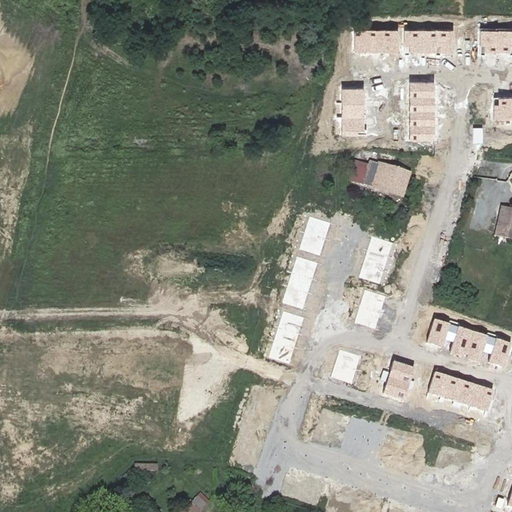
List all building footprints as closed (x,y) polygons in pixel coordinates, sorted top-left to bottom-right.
[(321,139),(326,141),(330,126),(335,127),(338,117),(335,116),(336,113),(333,113),(334,110),(329,109),(326,118),(321,117),(320,123),(315,121),(313,129),(323,132),(321,139)] [(330,126),(326,141),(334,143),(337,132),(343,134),(344,130),(335,127),(330,126)] [(318,148),(321,139),(323,132),(313,129),(308,145),(318,148)] [(358,182),(364,184),(370,164),(366,163),(364,162),(358,182)] [(370,164),(364,184),(401,195),(407,175),(370,164)] [(511,238),(511,206),(500,204),(493,234),(511,238)] [(471,232),(459,229),(456,238),(468,242),(471,232)] [(456,309),(458,304),(446,300),(444,305),(456,309)] [(199,511),(208,503),(200,495),(183,511),(199,511)]
